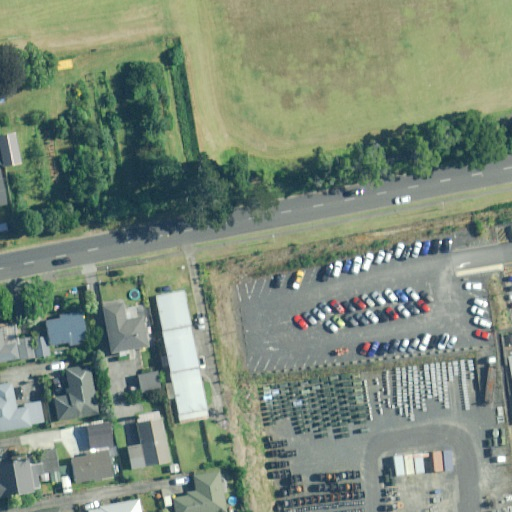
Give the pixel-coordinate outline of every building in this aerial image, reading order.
[(10,219),(0,221),(0,231),(12,229),(10,219)] [(173,299),(142,304),(164,434),(196,429),(173,299)] [(97,365),(122,361),(137,359),(133,324),(117,326),(114,310),(89,314),(97,365)] [(71,321),(31,329),(37,357),(76,350),(71,321)] [(0,370),(25,371),(26,347),(0,346),(0,370)] [(82,400),(80,401),(74,375),(47,381),(52,405),(39,408),(43,432),(86,424),(82,400)] [(147,380),(124,383),(128,406),(151,402),(147,380)] [(0,438),(10,437),(10,436),(29,433),(25,410),(3,414),(0,406),(0,404),(0,438)] [(122,426),(127,454),(113,456),(116,478),(131,476),(157,473),(148,422),(122,426)] [(28,505),(24,481),(44,480),(42,459),(21,461),(22,474),(0,477),(0,488),(3,509),(28,505)] [(94,459),(55,467),(60,493),(99,485),(94,459)] [(171,506),(160,507),(161,511),(216,511),(215,499),(211,477),(179,482),(181,500),(172,500),(171,506)]
